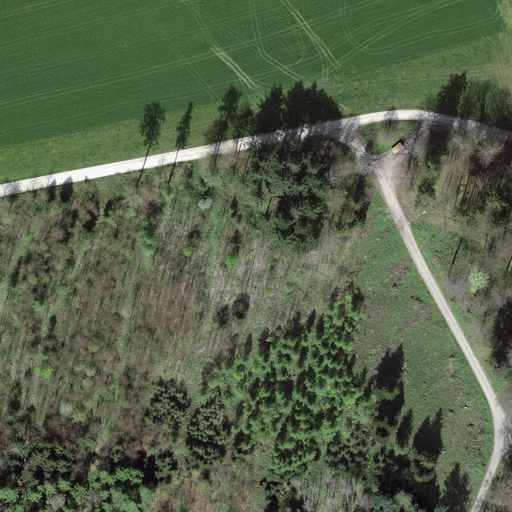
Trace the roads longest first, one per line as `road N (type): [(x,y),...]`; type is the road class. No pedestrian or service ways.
road 1 (unclassified): [(511,137),(417,117),(357,119),(0,190)]
road 2 (track): [(449,122),(404,158),(391,195),(411,249),(511,439)]
